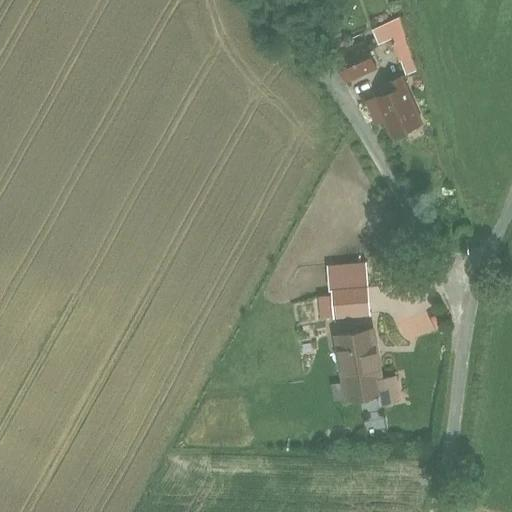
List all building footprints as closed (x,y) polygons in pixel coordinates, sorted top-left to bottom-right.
[(374,25),(378,43),(394,39),(404,75),(417,71),(403,18),(374,25)] [(345,85),(378,70),(363,38),(330,53),(345,85)] [(422,126),(401,77),(390,81),(394,90),(363,103),(373,127),(382,123),(390,140),(422,126)] [(331,320),(366,318),(364,287),(329,289),(329,297),(331,320)] [(379,377),(372,327),(334,332),(343,401),(378,397),(379,403),(397,401),(394,375),(379,377)]
